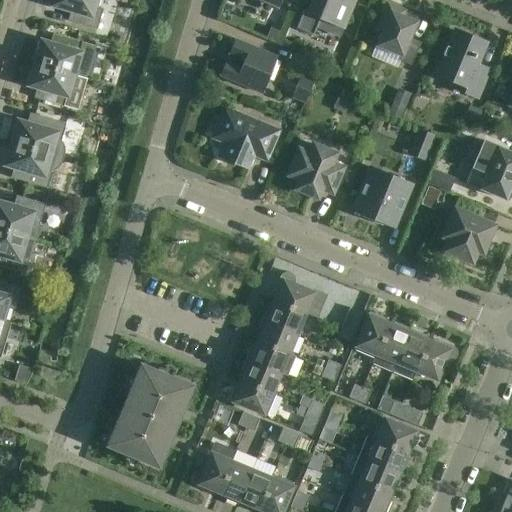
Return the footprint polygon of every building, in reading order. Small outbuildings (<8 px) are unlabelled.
[(47,0),(49,3),(51,4),(75,11),(71,22),(95,29),(102,8),(96,7),(97,0),(47,0)] [(302,10),(295,28),(312,36),(315,28),(322,31),(338,37),(342,28),(343,28),(353,0),(310,0),(306,11),(302,10)] [(410,65),(419,43),(408,38),(415,21),(401,15),(404,10),(386,3),(373,32),(379,34),(374,46),(400,57),(399,60),(410,65)] [(264,39),(272,43),(277,31),(269,28),(264,39)] [(474,65),(483,43),(453,31),(446,46),(445,46),(441,55),(443,56),(435,73),(457,82),(455,88),(476,96),(487,71),(474,65)] [(34,63),(72,74),(78,53),(77,53),(81,41),(57,34),(53,45),(38,41),(34,52),(37,53),(34,63)] [(282,38),(280,44),(288,47),(290,41),(282,38)] [(260,93),(276,56),(234,39),(218,76),(260,93)] [(66,96),(72,74),(34,63),(31,73),(28,72),(25,83),(41,88),(37,99),(62,106),(65,95),(66,96)] [(303,103),(313,80),(299,74),(290,97),(303,103)] [(398,120),(409,95),(396,89),(386,114),(398,120)] [(462,119),(475,125),(481,111),(467,105),(462,119)] [(265,159),(276,131),(224,109),(212,137),(224,142),(218,157),(246,168),(252,154),(265,159)] [(10,143),(62,158),(63,155),(63,151),(63,147),(62,144),(59,141),(64,123),(33,114),(30,125),(14,120),(11,132),(13,133),(10,143)] [(422,158),(432,136),(418,130),(409,153),(422,158)] [(504,199),(511,179),(511,153),(483,141),(465,183),(504,199)] [(61,161),(62,158),(10,143),(7,152),(5,152),(2,163),(17,168),(14,179),(45,188),(50,171),(54,170),(57,167),(59,164),(61,161)] [(330,163),(334,153),(312,144),(308,153),(297,149),(286,175),(297,179),(294,189),(316,198),(320,189),(331,193),(341,167),(330,163)] [(393,227),(411,185),(368,167),(350,209),(361,214),(360,216),(382,225),(383,223),(393,227)] [(422,183),(425,185),(443,192),(443,191),(449,178),(431,170),(428,169),(422,183)] [(426,186),(421,199),(433,204),(438,191),(426,186)] [(0,228),(28,237),(33,239),(36,235),(38,233),(39,229),(39,226),(38,224),(44,204),(20,196),(16,207),(0,202),(0,228)] [(481,253),(493,225),(453,208),(441,237),(447,239),(442,251),(470,263),(475,251),(481,253)] [(23,250),(28,237),(0,228),(0,254),(2,255),(0,263),(0,266),(23,273),(29,252),(23,250)] [(273,301),(303,313),(316,318),(316,317),(313,316),(321,296),(292,284),(293,282),(294,279),(293,276),(290,273),(287,272),(284,272),(281,274),(279,276),(273,291),(276,292),(273,301)] [(0,320),(8,323),(9,322),(3,320),(7,307),(13,308),(19,288),(0,282),(0,320)] [(295,333),(303,313),(273,301),(270,309),(266,307),(261,319),(295,333)] [(339,328),(352,333),(361,313),(348,307),(339,328)] [(375,354),(388,323),(378,319),(380,316),(367,311),(352,349),(373,357),(374,358),(375,355),(375,354)] [(287,353),(295,333),(261,319),(256,331),(260,332),(256,341),(287,353)] [(0,352),(4,337),(8,323),(0,320),(0,352)] [(394,364),(409,328),(397,324),(396,326),(388,323),(375,354),(375,355),(374,358),(373,357),(370,363),(391,371),(394,364)] [(349,342),(352,333),(339,328),(336,336),(349,342)] [(411,380),(414,373),(428,339),(419,336),(420,333),(409,328),(394,364),(391,371),(411,380)] [(428,339),(414,373),(435,381),(444,360),(449,361),(452,360),(455,357),(456,354),(456,351),(454,348),(452,346),(437,340),(435,343),(428,339)] [(278,373),(287,353),(256,341),(253,349),(249,347),(244,359),(278,373)] [(271,392),(278,373),(244,359),(240,371),(243,372),(240,380),(270,393),(270,392),(271,392)] [(317,359),(314,365),(322,368),(324,362),(317,359)] [(336,373),(336,374),(340,365),(326,359),(323,368),(336,373)] [(157,467),(191,386),(139,364),(105,445),(157,467)] [(333,382),(336,374),(336,373),(323,368),(319,376),(333,382)] [(274,394),(270,392),(270,393),(240,380),(236,389),(233,387),(228,399),(265,415),(274,394)] [(361,388),(361,387),(352,384),(347,397),(356,400),(361,388)] [(361,388),(356,400),(364,404),(369,391),(361,387),(361,388)] [(306,408),(319,413),(323,405),(310,399),(306,408)] [(395,417),(401,404),(393,400),(387,413),(395,417)] [(215,402),(209,416),(225,423),(231,409),(215,402)] [(401,404),(395,417),(416,426),(421,413),(401,404)] [(316,422),(319,413),(306,408),(303,416),(316,422)] [(325,419),(338,424),(342,415),(329,410),(325,419)] [(244,427),(250,415),(241,411),(236,424),(244,427)] [(250,415),(244,427),(252,431),(258,418),(250,415)] [(375,439),(405,452),(409,444),(412,445),(415,436),(413,434),(414,431),(381,417),(372,439),(374,440),(375,439)] [(335,432),(338,424),(325,419),(322,427),(335,432)] [(276,441),(284,444),(290,431),(281,428),(276,441)] [(290,431),(284,444),(293,447),(298,435),(290,431)] [(403,459),(405,452),(375,439),(374,440),(372,439),(364,458),(400,473),(405,461),(403,459)] [(230,462),(231,459),(234,450),(213,442),(210,450),(202,471),(196,471),(194,471),(192,473),(190,474),(189,477),(189,480),(190,483),(192,485),(195,486),(209,492),(210,489),(218,492),(230,462)] [(309,459),(322,464),(325,455),(312,450),(309,459)] [(395,486),(400,473),(364,458),(356,478),(389,492),(392,484),(395,486)] [(236,504),(251,467),(231,459),(230,462),(218,492),(226,495),(225,499),(236,504)] [(318,472),(322,464),(309,459),(305,467),(318,472)] [(270,478),(271,474),(270,474),(270,475),(251,467),(236,504),(248,509),(249,505),(258,509),(270,478)] [(270,478),(258,509),(265,511),(280,511),(292,483),(271,474),(270,478)] [(386,500),(389,492),(356,478),(347,498),(380,511),(384,511),(389,501),(386,500)] [(292,498),(305,504),(309,495),(296,490),(292,498)] [(380,511),(347,498),(338,495),(330,511),(380,511)] [(302,511),(305,504),(292,498),(289,506),(302,511)]
